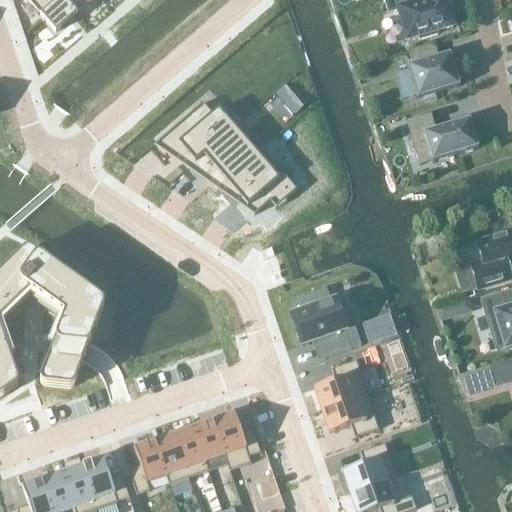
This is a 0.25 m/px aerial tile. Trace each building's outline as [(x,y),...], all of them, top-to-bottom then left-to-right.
[(26,0),(56,34),(69,23),(67,21),(74,14),(76,16),(77,15),(76,13),(75,13),(63,0),(26,0)] [(63,0),(75,13),(76,13),(84,6),(86,8),(94,0),(63,0)] [(383,0),(388,14),(398,12),(407,42),(419,38),(419,41),(437,36),(437,33),(453,28),(449,13),(452,12),(448,0),(431,0),(426,2),(425,0),(383,0)] [(413,66),(408,68),(418,101),(460,88),(450,55),(438,58),(434,45),(410,53),(413,66)] [(285,87),(274,96),(283,107),(294,97),(285,87)] [(182,126),(164,141),(183,163),(182,164),(188,171),(196,164),(235,130),(234,129),(219,111),(212,117),(211,118),(206,112),(208,111),(203,106),(181,125),(182,126)] [(478,150),(470,121),(435,131),(431,115),(406,123),(414,150),(427,146),(432,163),(478,150)] [(235,130),(196,164),(212,183),(211,184),(217,192),(226,184),(227,183),(227,182),(257,156),(257,155),(239,135),(235,130)] [(227,183),(226,184),(254,218),(270,204),(276,199),(273,195),(287,183),(265,158),(266,157),(261,151),(257,155),(257,156),(227,182),(227,183)] [(511,267),(511,233),(476,244),(482,263),(469,267),(477,293),(511,282),(508,269),(511,267)] [(0,276),(0,389),(41,376),(74,388),(103,311),(102,307),(28,253),(24,254),(0,276)] [(303,313),(292,317),(298,334),(296,335),(300,348),(317,342),(323,361),(352,351),(335,302),(330,304),(325,291),(299,300),(303,313)] [(511,291),(480,301),(486,319),(495,316),(506,350),(511,348),(511,291)] [(399,343),(386,348),(396,374),(408,370),(399,343)] [(511,383),(511,361),(490,368),(496,389),(511,383)] [(335,383),(314,391),(321,413),(368,397),(357,363),(331,372),(335,383)] [(368,397),(321,413),(329,436),(351,428),(355,440),(379,432),(375,420),(376,420),(368,397)] [(234,416),(213,423),(225,458),(224,458),(227,467),(229,474),(251,466),(249,459),(260,455),(252,431),(240,435),(234,416)] [(213,423),(193,430),(205,465),(206,464),(209,474),(227,467),(224,458),(225,458),(213,423)] [(193,430),(174,436),(189,480),(209,474),(206,464),(205,465),(193,430)] [(174,436),(155,443),(167,478),(166,478),(169,487),(189,480),(174,436)] [(140,469),(128,473),(137,497),(149,492),(147,485),(166,478),(167,478),(155,443),(134,450),(140,469)] [(364,467),(342,474),(350,496),(397,480),(396,480),(385,446),(360,455),(364,467)] [(103,461),(82,468),(96,511),(97,511),(118,505),(118,504),(129,500),(121,476),(109,480),(103,461)] [(96,511),(82,468),(62,475),(74,510),(73,510),(74,511),(96,511)] [(62,475),(43,481),(53,511),(67,511),(73,510),(74,510),(62,475)] [(397,480),(350,496),(355,511),(377,511),(379,511),(415,511),(416,511),(412,499),(410,499),(402,477),(396,480),(397,480)] [(28,507),(17,511),(16,511),(53,511),(43,481),(22,488),(28,507)]
